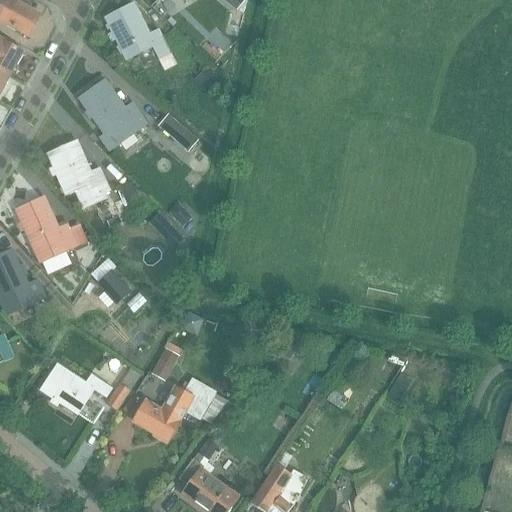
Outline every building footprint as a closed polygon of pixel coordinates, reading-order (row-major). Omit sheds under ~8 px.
[(0,0),(0,22),(28,38),(40,17),(10,0),(9,0),(9,1),(7,0),(0,0)] [(221,0),(236,12),(245,1),(244,0),(221,0)] [(134,6),(108,20),(128,60),(153,46),(160,59),(166,70),(175,65),(170,54),(161,37),(158,32),(150,36),(134,6)] [(0,39),(0,72),(10,78),(24,53),(0,39)] [(207,68),(195,80),(210,96),(222,84),(207,68)] [(0,95),(10,78),(0,72),(0,95)] [(137,109),(128,115),(106,83),(81,100),(105,134),(98,139),(108,153),(148,126),(137,109)] [(168,115),(157,127),(188,153),(198,141),(168,115)] [(77,143),(49,155),(67,196),(74,193),(82,212),(108,200),(106,195),(110,193),(101,174),(99,169),(90,173),(77,143)] [(141,190),(136,192),(132,183),(117,190),(125,208),(123,209),(128,221),(149,212),(145,203),(150,200),(141,190)] [(67,226),(58,230),(44,199),(17,211),(42,266),(88,244),(80,226),(69,231),(67,226)] [(11,252),(0,257),(0,299),(7,316),(44,299),(37,283),(28,287),(11,252)] [(111,273),(99,284),(117,304),(120,301),(129,293),(111,273)] [(4,335),(0,336),(0,352),(5,363),(15,359),(4,335)] [(283,358),(298,359),(299,345),(284,344),(283,358)] [(151,375),(165,383),(179,358),(165,350),(151,375)] [(382,367),(395,372),(400,359),(387,354),(382,367)] [(137,375),(145,360),(134,355),(127,370),(137,375)] [(95,379),(91,387),(58,366),(41,391),(52,398),(48,404),(56,409),(60,403),(79,415),(95,391),(107,399),(113,390),(95,379)] [(385,399),(397,407),(413,382),(401,374),(385,399)] [(135,422),(168,442),(186,411),(201,420),(216,394),(194,381),(187,394),(177,389),(164,412),(147,402),(135,422)] [(121,384),(107,405),(118,412),(131,391),(121,384)] [(192,502),(206,511),(227,511),(238,498),(209,476),(214,470),(212,469),(225,451),(209,439),(180,479),(198,493),(192,502)] [(511,453),(508,452),(498,485),(508,488),(511,479),(511,453)] [(263,511),(290,511),(294,507),(308,482),(294,474),(293,476),(285,471),(292,458),(284,453),(253,503),(263,511)]
